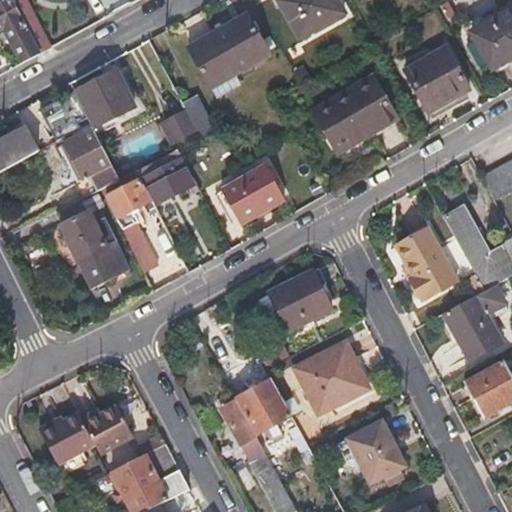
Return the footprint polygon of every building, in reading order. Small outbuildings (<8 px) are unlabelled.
[(0,0),(0,31),(4,29),(22,64),(51,49),(40,27),(28,33),(10,0),(0,0)] [(279,0),(302,39),(347,14),(338,0),(279,0)] [(471,33),(492,70),(511,59),(511,25),(506,13),(471,33)] [(188,49),(211,89),(271,57),(249,15),(188,49)] [(405,70),(428,112),(467,91),(445,48),(405,70)] [(76,92),(96,128),(134,107),(117,71),(76,92)] [(312,112),(328,139),(346,129),(355,144),(396,120),(373,77),(312,112)] [(87,118),(74,93),(43,111),(56,135),(87,118)] [(195,96),(182,103),(185,110),(199,137),(213,129),(195,96)] [(199,137),(185,110),(161,124),(175,152),(178,151),(200,139),(199,137)] [(0,141),(0,171),(37,152),(24,129),(0,141)] [(346,129),(328,139),(337,154),(355,144),(346,129)] [(98,191),(102,189),(119,180),(105,153),(93,130),(65,144),(83,179),(91,176),(98,191)] [(119,180),(128,176),(137,171),(143,168),(129,141),(105,153),(119,180)] [(193,179),(178,151),(175,152),(143,168),(137,171),(141,181),(152,201),(193,179)] [(511,161),(481,178),(495,202),(511,192),(511,161)] [(220,191),(240,225),(284,200),(264,166),(220,191)] [(117,219),(152,201),(141,181),(133,185),(128,176),(119,180),(102,189),(117,219)] [(83,198),(53,213),(76,260),(78,260),(94,289),(129,268),(115,243),(118,240),(107,219),(100,223),(94,210),(89,212),(83,198)] [(473,265),(470,267),(475,276),(484,292),(495,286),(511,276),(511,244),(489,258),(461,207),(445,216),(473,265)] [(136,224),(123,230),(149,280),(162,274),(136,224)] [(457,280),(427,229),(396,246),(414,277),(410,279),(422,300),(457,280)] [(269,294),(270,295),(278,311),(289,331),(331,310),(312,272),(269,294)] [(484,292),(475,276),(468,280),(477,296),(484,292)] [(477,296),(444,314),(469,361),(499,344),(486,317),(507,306),(495,286),(484,292),(477,296)] [(278,311),(270,295),(259,302),(267,317),(278,311)] [(318,415),(369,389),(346,343),(295,369),(318,415)] [(288,357),(281,344),(261,355),(267,367),(288,357)] [(511,402),(511,377),(504,362),(464,384),(482,419),(511,402)] [(292,416),(271,380),(236,398),(257,435),(292,416)] [(264,452),(230,392),(216,400),(249,460),(264,452)] [(96,446),(101,456),(135,437),(118,406),(84,424),(96,446)] [(96,446),(84,424),(80,416),(66,424),(57,428),(54,422),(40,429),(60,465),(96,446)] [(62,417),(54,422),(57,428),(66,424),(62,417)] [(405,466),(382,423),(336,447),(345,464),(357,457),(371,484),(405,466)] [(126,452),(132,462),(166,445),(156,425),(141,433),(146,441),(126,452)] [(325,478),(308,446),(297,426),(289,431),(318,483),(325,478)] [(132,462),(112,472),(132,511),(146,511),(160,505),(190,490),(166,445),(132,462)] [(296,511),(274,470),(261,477),(280,511),(296,511)] [(190,490),(160,505),(164,511),(193,511),(200,508),(190,490)]
